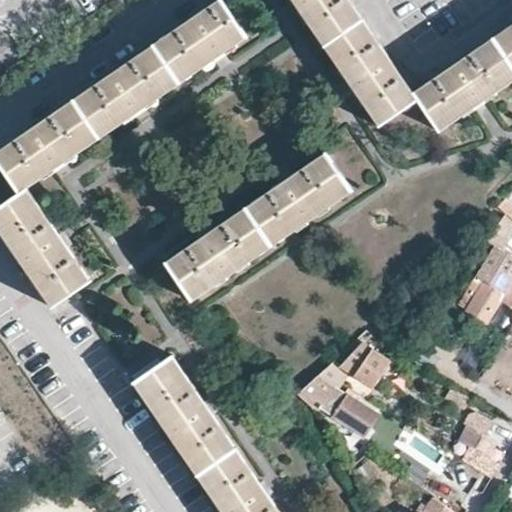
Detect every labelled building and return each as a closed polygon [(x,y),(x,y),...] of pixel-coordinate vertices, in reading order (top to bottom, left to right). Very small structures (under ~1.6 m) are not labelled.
[(29,186),(249,36),(224,0),(219,0),(0,149),(0,160),(19,192),(0,206),(0,228),(54,308),(92,280),(29,186)] [(511,25),(416,92),(352,0),(296,0),(381,125),(420,99),(442,131),(473,109),(511,82),(511,25)] [(193,300),(354,191),(327,151),(167,261),(193,300)] [(511,222),(502,216),(480,249),(489,254),(472,280),(481,286),(479,289),(467,308),(488,321),(502,299),(511,305),(511,279),(498,271),(507,256),(499,251),(511,231),(511,222)] [(511,259),(507,256),(498,271),(511,279),(511,259)] [(334,360),(317,375),(328,383),(333,386),(336,387),(348,371),(372,387),(390,360),(362,342),(341,365),(334,360)] [(445,357),(421,343),(413,356),(437,371),(445,357)] [(282,511),(174,354),(133,381),(224,511),(282,511)] [(317,375),(296,394),(311,406),(316,400),(321,404),(319,407),(364,437),(379,414),(352,397),(354,392),(346,387),(336,387),(333,386),(328,383),(317,375)] [(471,396),(452,385),(446,395),(465,406),(471,396)] [(487,432),(469,421),(460,437),(471,443),(464,456),(480,465),(479,467),(491,475),(498,464),(499,461),(488,455),(490,452),(489,451),(495,441),(488,432),(487,432)] [(450,511),(432,500),(423,511),(450,511)]
